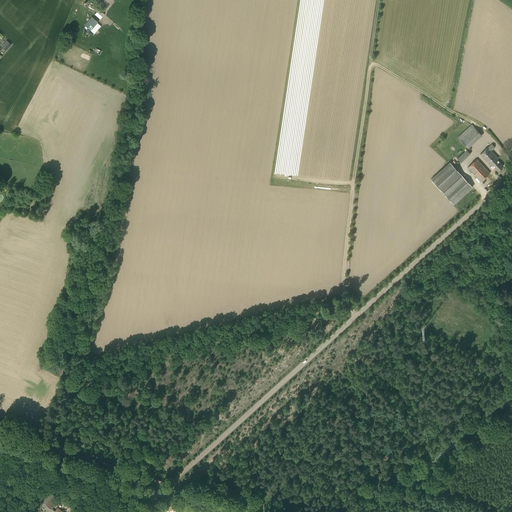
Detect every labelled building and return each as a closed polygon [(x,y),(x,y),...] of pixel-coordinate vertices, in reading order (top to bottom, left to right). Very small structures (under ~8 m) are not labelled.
[(100,19),(104,14),(89,0),(84,5),(100,19)] [(94,33),(101,26),(97,23),(98,22),(92,16),(85,25),(94,33)] [(75,38),(77,33),(71,30),(69,36),(75,38)] [(5,51),(11,45),(6,40),(1,46),(5,51)] [(468,148),(482,135),(475,127),(460,140),(468,148)] [(503,166),(497,159),(498,158),(491,150),(494,147),(491,143),(480,154),(491,165),(492,165),(497,171),(503,166)] [(461,163),(470,154),(467,149),(457,158),(461,163)] [(481,182),(490,173),(481,163),(477,159),(467,167),(481,182)] [(453,204),(472,187),(449,162),(430,179),(453,204)] [(47,492),(42,488),(37,495),(45,502),(42,505),(49,511),(50,511),(51,511),(60,511),(61,510),(58,508),(55,511),(52,509),(60,500),(48,490),(47,492)]
